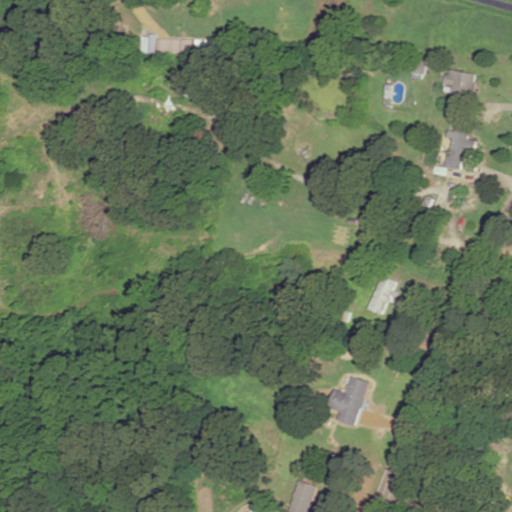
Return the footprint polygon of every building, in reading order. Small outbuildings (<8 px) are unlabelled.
[(172,51),(172,38),(161,38),(161,51),(172,51)] [(195,38),(173,38),(173,52),(196,51),(195,38)] [(480,73),(452,68),(449,83),(456,84),(453,103),(474,107),(480,73)] [(466,168),(468,150),(479,151),(481,139),(472,138),(474,124),(461,122),(460,130),(453,129),(451,138),(455,138),(451,166),(466,168)] [(393,299),(399,302),(403,291),(398,289),(401,280),(387,274),(374,308),(387,313),(393,299)] [(372,380),(355,375),(350,391),(338,388),(332,409),(339,410),(336,419),(360,425),(372,380)] [(299,511),(313,511),(322,486),(303,479),(293,510),(299,511)]
